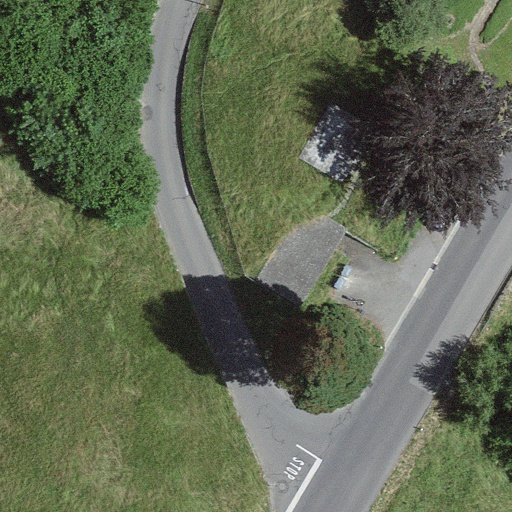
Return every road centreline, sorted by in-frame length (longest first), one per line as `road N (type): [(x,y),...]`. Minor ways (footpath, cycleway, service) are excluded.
road 1 (residential): [(349,476),(271,417),(181,214),(165,156),(162,98),(181,0)]
road 2 (tertiary): [(349,476),(511,209)]
